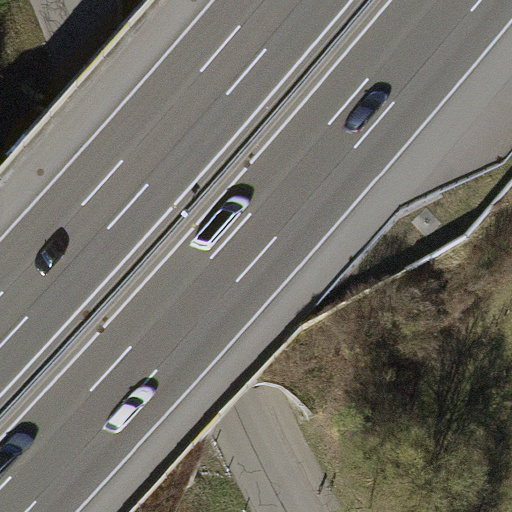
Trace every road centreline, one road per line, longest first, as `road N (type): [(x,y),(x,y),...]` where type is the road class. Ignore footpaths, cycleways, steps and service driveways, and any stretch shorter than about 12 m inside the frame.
road 1 (motorway): [(6,511),(461,0)]
road 2 (residential): [(301,511),(243,397),(77,0)]
road 3 (motorway): [(283,0),(0,319)]
road 4 (track): [(480,511),(447,457),(443,422),(511,334)]
